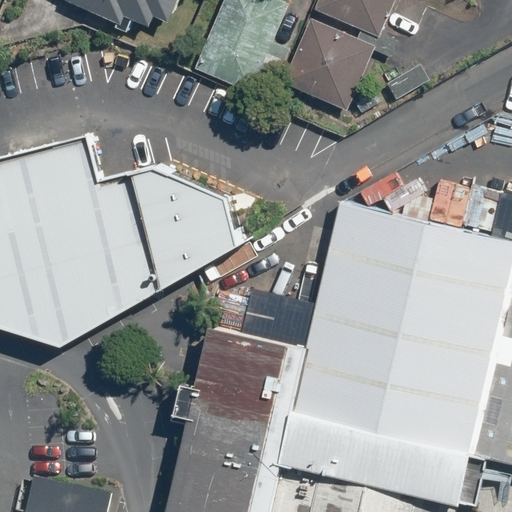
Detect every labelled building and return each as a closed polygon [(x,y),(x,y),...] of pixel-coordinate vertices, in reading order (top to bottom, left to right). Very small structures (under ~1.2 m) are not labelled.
[(173,21),(181,0),(72,0),(125,22),(128,14),(153,24),(158,14),(173,21)] [(292,2),(287,0),(227,0),(199,66),(254,89),(292,2)] [(396,0),(319,0),(317,6),(381,34),(396,0)] [(378,43),(313,15),(284,81),(349,109),(378,43)] [(91,132),(0,155),(0,320),(67,341),(244,239),(229,190),(160,163),(105,179),(91,132)] [(285,459),(462,497),(472,450),(511,264),(511,233),(341,197),(285,459)] [(511,264),(472,450),(511,458),(511,264)] [(172,511),(174,511),(270,511),(306,345),(212,325),(172,511)] [(458,511),(462,497),(285,459),(273,511),(458,511)] [(110,511),(115,495),(37,477),(29,511),(110,511)]
